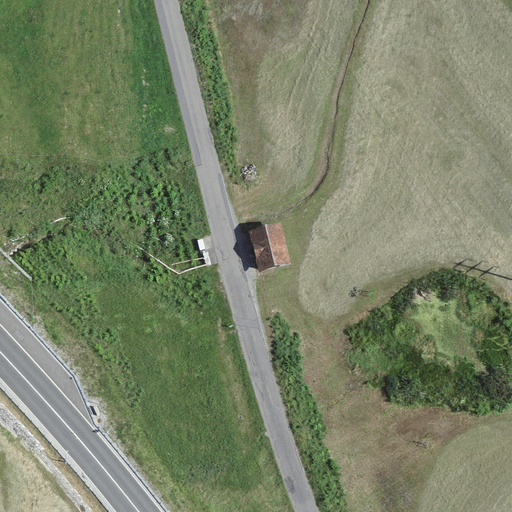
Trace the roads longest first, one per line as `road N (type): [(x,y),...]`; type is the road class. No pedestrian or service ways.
road 1 (unclassified): [(304,511),(251,341),(164,0)]
road 2 (trunk): [(135,511),(0,351)]
